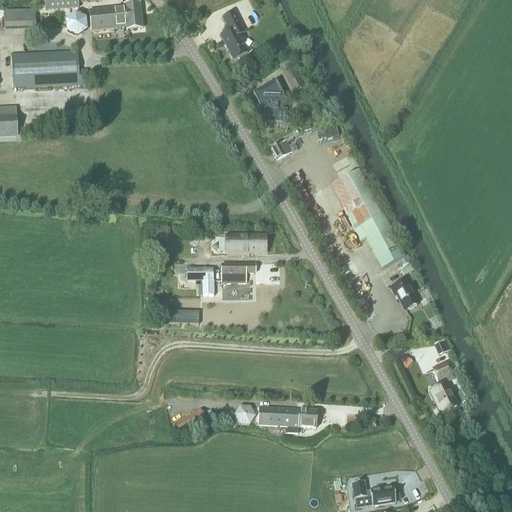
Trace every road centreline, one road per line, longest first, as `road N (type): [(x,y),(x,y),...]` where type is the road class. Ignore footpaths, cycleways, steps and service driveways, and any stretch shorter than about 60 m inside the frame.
road 1 (unclassified): [(456,511),(156,0)]
road 2 (track): [(357,340),(333,352),(178,344),(163,349),(132,396),(0,390)]
road 3 (track): [(511,496),(477,439),(425,455)]
